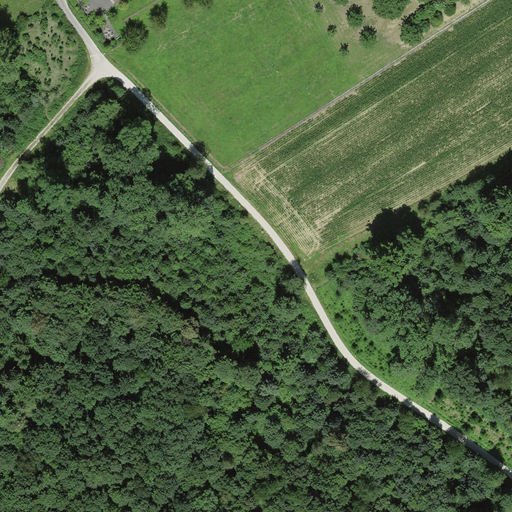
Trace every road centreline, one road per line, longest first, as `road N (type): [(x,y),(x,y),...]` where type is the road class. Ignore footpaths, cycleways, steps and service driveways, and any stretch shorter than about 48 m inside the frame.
road 1 (track): [(63,0),(105,67),(268,229),(331,335),(369,379),(511,473)]
road 2 (track): [(105,67),(0,184)]
